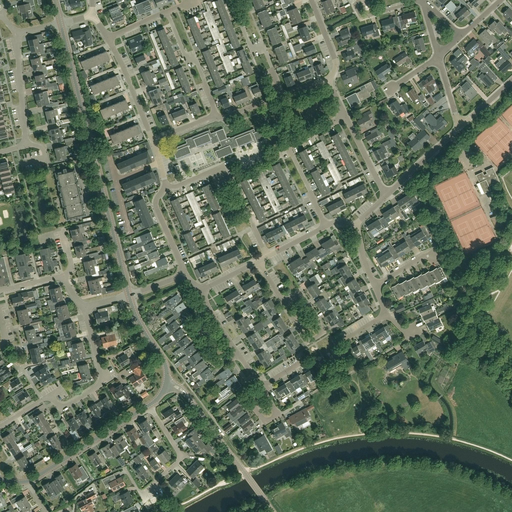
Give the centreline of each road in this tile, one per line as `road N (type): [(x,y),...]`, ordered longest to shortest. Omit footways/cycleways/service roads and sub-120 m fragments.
road 1 (tertiary): [(128,295),(60,23)]
road 2 (unclassified): [(273,511),(187,395),(166,383)]
road 3 (residential): [(325,225),(284,146),(342,113)]
road 4 (residential): [(267,256),(222,172),(164,186)]
road 5 (tertiary): [(28,481),(149,405)]
road 6 (residential): [(0,151),(26,145),(19,34)]
road 7 (residential): [(60,405),(101,380),(83,308)]
road 8 (residential): [(217,117),(197,61),(183,54),(167,12)]
